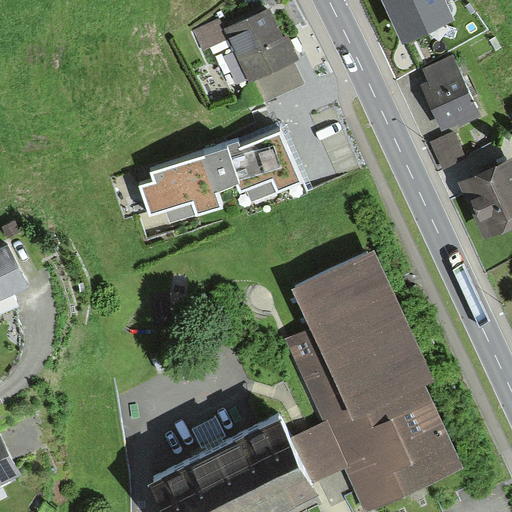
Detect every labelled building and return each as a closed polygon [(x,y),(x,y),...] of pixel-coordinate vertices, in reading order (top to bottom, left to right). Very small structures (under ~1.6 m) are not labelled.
[(391,0),(409,43),(452,25),(441,0),(391,0)] [(298,58),(274,8),(228,30),(252,80),(298,58)] [(470,57),(426,78),(450,126),(493,106),(470,57)] [(300,182),(287,139),(137,187),(151,230),(300,182)] [(511,167),(474,187),(502,240),(511,235),(511,167)] [(13,245),(0,251),(0,303),(34,287),(13,245)] [(294,438),(312,476),(347,459),(367,501),(454,459),(415,378),(430,371),(370,249),(299,284),(318,322),(290,336),(331,420),(294,438)] [(175,511),(237,511),(312,476),(294,438),(282,414),(157,475),(175,511)] [(2,429),(0,430),(0,485),(25,473),(2,429)]
